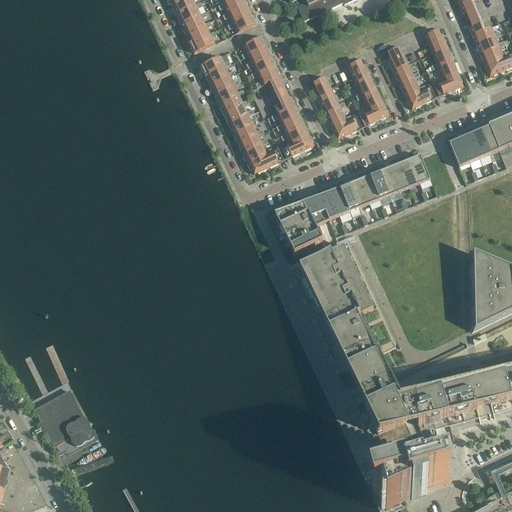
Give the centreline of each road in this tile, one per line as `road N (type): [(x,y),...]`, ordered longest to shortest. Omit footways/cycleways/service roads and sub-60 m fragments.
road 1 (residential): [(336,163),(246,199),(149,0)]
road 2 (residential): [(260,0),(336,163)]
road 3 (residential): [(68,511),(0,394)]
